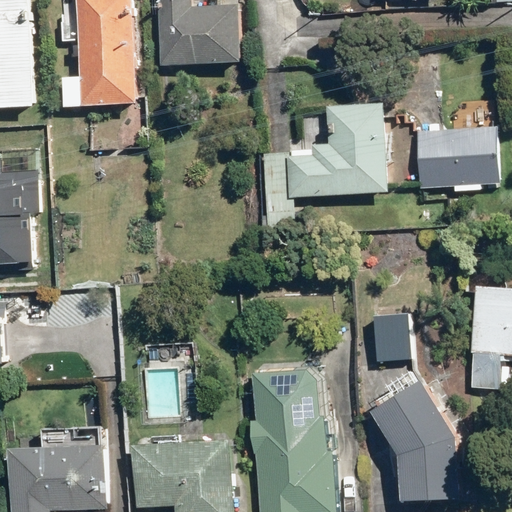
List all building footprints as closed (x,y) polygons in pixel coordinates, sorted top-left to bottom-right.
[(0,0),(0,111),(39,111),(36,0),(0,0)] [(140,105),(135,0),(61,0),(63,45),(81,44),(83,80),(65,81),(66,109),(140,105)] [(161,0),(164,69),(245,66),(243,8),(195,10),(194,0),(161,0)] [(321,147),(321,152),(265,154),(269,228),(295,227),(294,200),(391,196),(387,108),(336,110),(337,146),(321,147)] [(485,193),(485,188),(502,188),(500,130),(418,132),(419,190),(457,189),(457,194),(485,193)] [(40,215),(40,172),(4,172),(4,161),(0,161),(0,267),(34,268),(34,215),(40,215)] [(474,391),(511,392),(511,294),(478,293),(474,391)] [(410,315),(374,318),(378,364),(415,361),(410,315)] [(0,368),(9,368),(7,321),(0,321),(0,368)] [(342,511),(341,456),(333,456),(332,424),(325,424),(324,377),(258,378),(259,424),(254,424),(255,459),(260,459),(261,511),(342,511)] [(404,504),(464,504),(461,442),(427,384),(376,414),(403,460),(404,504)] [(237,511),(234,444),(136,448),(139,511),(178,509),(177,511),(237,511)] [(111,511),(109,449),(13,453),(14,511),(111,511)]
